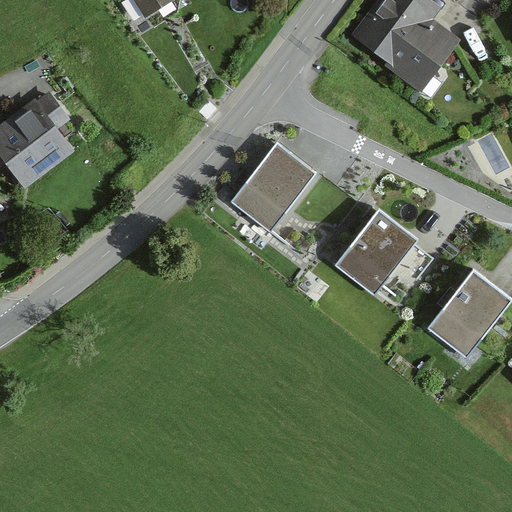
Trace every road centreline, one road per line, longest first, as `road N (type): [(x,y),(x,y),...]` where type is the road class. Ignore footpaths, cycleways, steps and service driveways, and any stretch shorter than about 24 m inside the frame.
road 1 (unclassified): [(261,97),(149,217),(11,325)]
road 2 (residential): [(511,218),(261,97)]
road 3 (unclassified): [(334,0),(261,97)]
